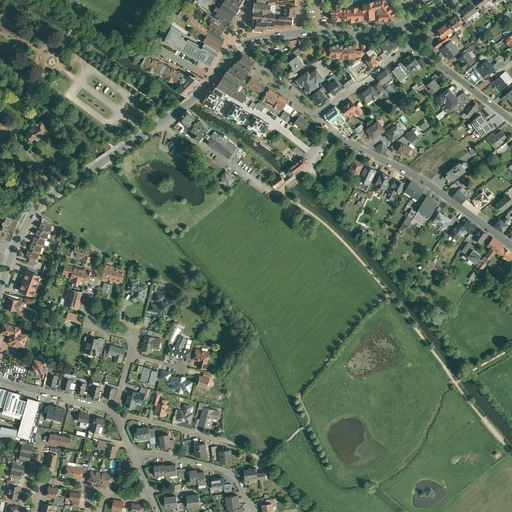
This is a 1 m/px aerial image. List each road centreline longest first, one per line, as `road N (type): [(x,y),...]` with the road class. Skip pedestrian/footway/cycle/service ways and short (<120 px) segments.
road 1 (secondary): [(213,77),(46,198),(14,250)]
road 2 (residential): [(332,132),(424,180),(511,244)]
road 3 (residential): [(255,511),(228,473),(134,455)]
road 4 (residential): [(115,411),(243,447)]
road 5 (residential): [(413,40),(511,119)]
road 6 (residential): [(413,40),(316,115)]
road 7 (secondary): [(318,32),(253,40),(232,51),(213,77)]
